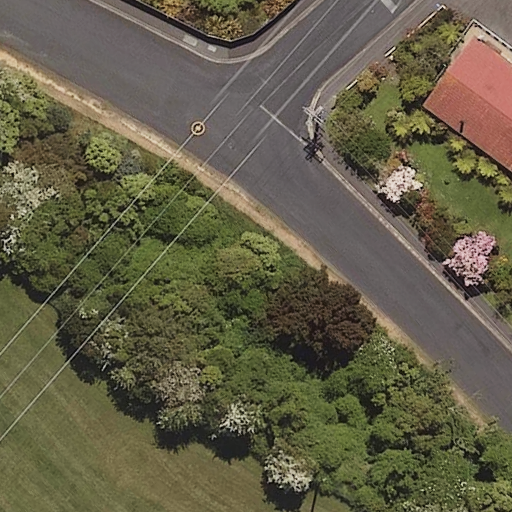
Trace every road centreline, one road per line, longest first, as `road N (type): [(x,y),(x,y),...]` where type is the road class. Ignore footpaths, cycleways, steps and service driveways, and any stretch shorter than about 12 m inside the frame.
road 1 (unclassified): [(511,398),(301,189),(234,135)]
road 2 (unclassified): [(234,135),(0,0)]
road 3 (unclassified): [(234,135),(370,0)]
